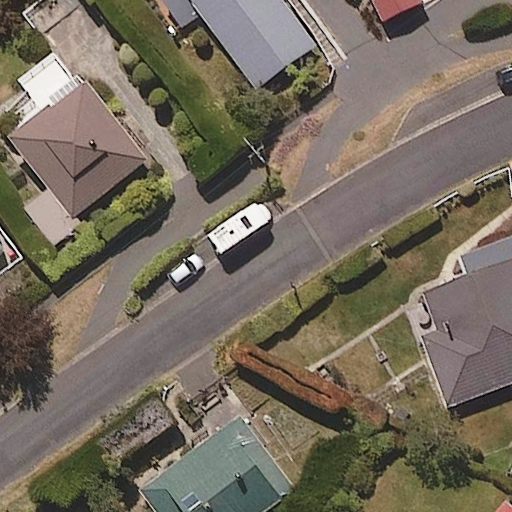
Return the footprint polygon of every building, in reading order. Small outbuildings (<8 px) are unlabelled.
[(169,0),(163,5),(181,30),(199,17),(254,93),(315,48),(279,0),(169,0)] [(421,10),(416,0),(368,0),(382,28),(421,10)] [(147,163),(57,56),(19,88),(34,106),(0,134),(0,137),(48,194),(24,215),(56,253),(79,234),(72,226),(147,163)] [(511,388),(511,248),(463,267),(470,287),(423,304),(435,337),(422,342),(448,413),(511,388)] [(274,511),(297,494),(243,425),(143,503),(149,511),(274,511)]
